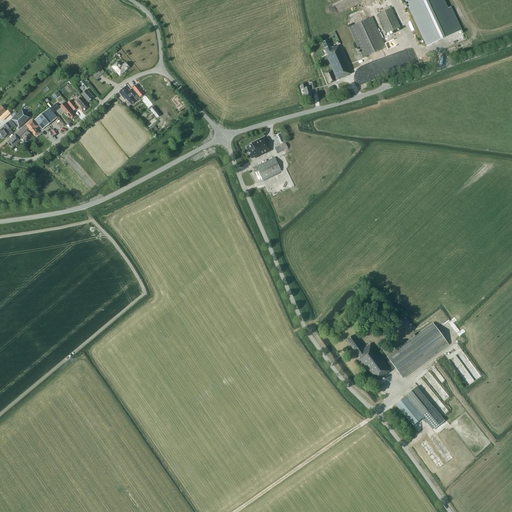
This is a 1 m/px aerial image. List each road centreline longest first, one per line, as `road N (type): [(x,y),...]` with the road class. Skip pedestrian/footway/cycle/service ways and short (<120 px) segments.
road 1 (unclassified): [(450,511),(306,330),(224,137)]
road 2 (unclassified): [(224,137),(511,43)]
road 3 (unclassified): [(0,221),(90,204),(224,137)]
road 4 (residential): [(0,153),(39,156),(126,80),(161,69)]
road 5 (track): [(376,413),(235,511)]
